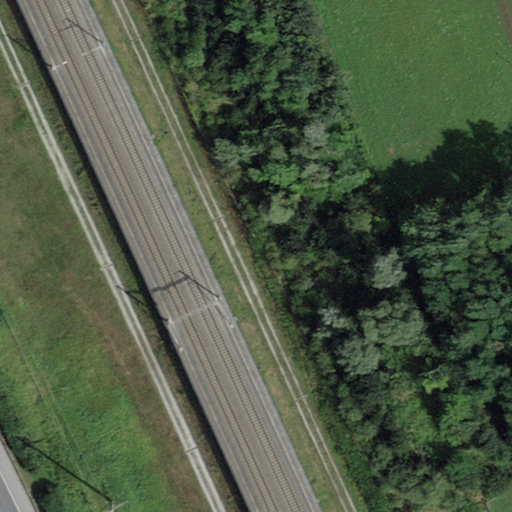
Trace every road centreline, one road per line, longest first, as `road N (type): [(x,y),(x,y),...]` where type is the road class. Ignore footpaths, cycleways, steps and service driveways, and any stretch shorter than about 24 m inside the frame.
road 1 (track): [(347,511),(114,0)]
road 2 (track): [(219,511),(0,32)]
